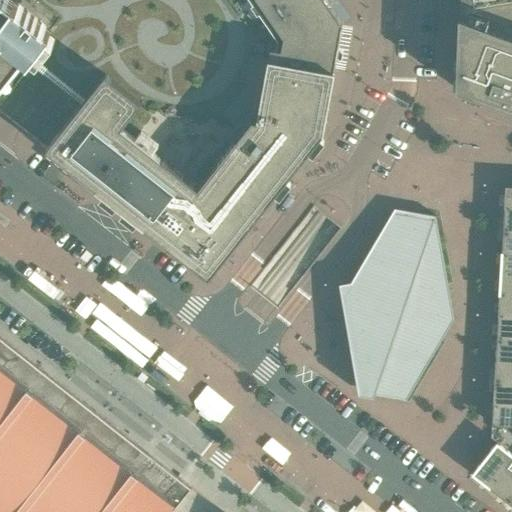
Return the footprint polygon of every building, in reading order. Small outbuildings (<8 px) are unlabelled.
[(0,0),(0,106),(46,143),(49,145),(48,146),(210,273),(286,176),(317,200),(252,283),(280,305),(380,178),(408,23),(405,0),(0,0)] [(511,0),(458,0),(455,88),(498,104),(497,106),(511,111),(511,0)] [(392,207),(339,296),(356,390),(407,399),(456,317),(437,215),(392,207)] [(511,208),(504,208),(503,229),(511,229),(511,208)] [(511,229),(503,229),(501,251),(511,251),(511,229)] [(511,251),(501,251),(500,272),(511,272),(511,251)] [(511,272),(500,272),(499,294),(511,294),(511,272)] [(511,294),(499,294),(498,315),(511,316),(511,294)] [(511,316),(498,315),(496,337),(511,337),(511,316)] [(170,511),(191,486),(0,335),(0,511),(170,511)] [(511,337),(496,337),(495,358),(511,359),(511,337)] [(511,359),(495,358),(494,380),(511,381),(511,359)] [(511,381),(494,380),(493,402),(511,402),(511,381)] [(511,402),(493,402),(491,424),(511,425),(511,402)] [(511,453),(497,442),(472,473),(490,487),(511,458),(511,453)] [(511,458),(490,487),(507,500),(511,493),(511,458)]
